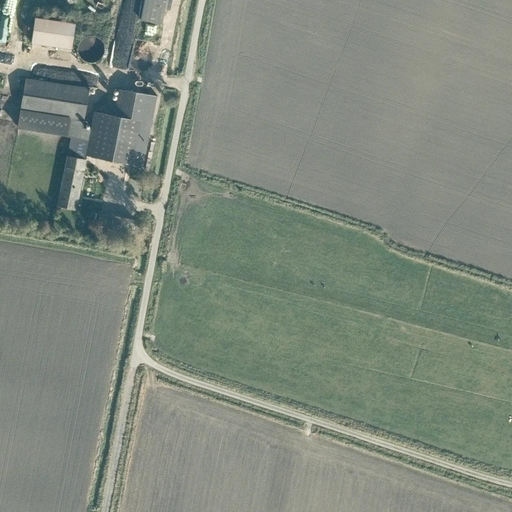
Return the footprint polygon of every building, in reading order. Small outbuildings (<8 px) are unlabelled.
[(170,0),(146,0),(143,19),(167,23),(170,0)] [(71,48),(75,23),(34,17),(30,42),(71,48)] [(91,88),(25,78),(16,131),(70,140),(67,157),(88,160),(89,154),(93,129),(84,127),(91,88)] [(159,96),(118,90),(114,114),(95,111),(93,129),(89,154),(148,163),(159,96)] [(88,160),(67,157),(59,205),(78,208),(88,160)] [(130,221),(99,213),(95,226),(127,234),(130,221)]
